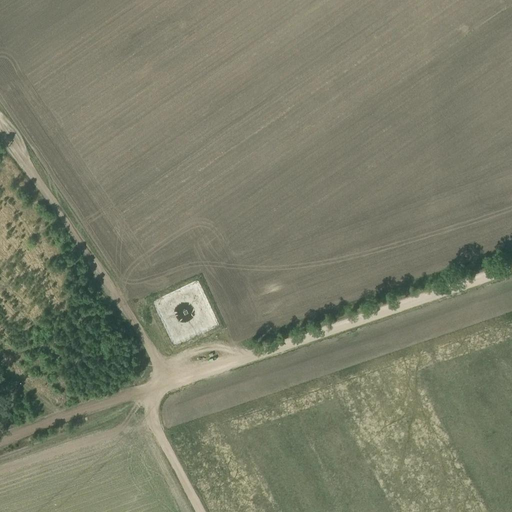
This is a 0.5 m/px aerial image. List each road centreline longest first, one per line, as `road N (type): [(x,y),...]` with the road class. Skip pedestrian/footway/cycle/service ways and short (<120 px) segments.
road 1 (track): [(173,382),(511,266)]
road 2 (track): [(0,126),(173,382)]
road 3 (track): [(141,393),(0,441)]
road 4 (track): [(141,393),(202,511)]
